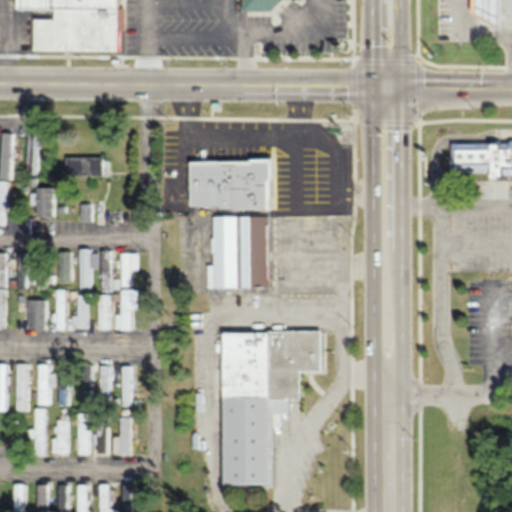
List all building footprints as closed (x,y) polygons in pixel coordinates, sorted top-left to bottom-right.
[(21,0),(21,9),(57,9),(57,19),(37,19),(37,50),(124,51),(124,0),(21,0)] [(13,133),(2,133),(2,179),(13,179),(13,133)] [(325,135),(307,135),(307,191),(325,191),(325,135)] [(30,175),(38,175),(38,137),(30,137),(30,175)] [(511,143),(451,144),(452,173),(491,173),(492,177),(511,176),(511,143)] [(70,174),(106,174),(106,158),(70,158),(70,174)] [(192,161),(193,209),(273,209),(272,160),(192,161)] [(38,189),(38,217),(54,217),(54,189),(38,189)] [(81,222),(92,222),(92,198),(81,198),(81,222)] [(208,266),(208,288),(269,288),(269,217),(214,217),(214,266),(208,266)] [(16,233),(29,234),(30,219),(18,218),(16,233)] [(49,252),(40,252),(40,289),(49,289),(49,252)] [(139,270),(139,253),(123,253),(123,286),(131,286),(131,270),(139,270)] [(92,256),(82,256),(82,288),(92,288),(92,256)] [(22,284),(30,283),(27,260),(19,261),(22,284)] [(103,265),(103,290),(112,290),(112,265),(103,265)] [(136,289),(120,289),(120,329),(136,329),(136,289)] [(67,290),(57,290),(57,329),(67,329),(67,290)] [(100,294),(100,326),(109,326),(109,294),(100,294)] [(225,332),(226,486),(272,486),(271,413),(286,412),(286,400),(301,400),(301,372),(323,372),(322,331),(225,332)] [(18,364),(18,411),(28,411),(28,364),(18,364)] [(40,365),(40,405),(51,405),(51,365),(40,365)] [(62,366),(62,405),(70,405),(70,366),(62,366)] [(82,369),(82,404),(92,404),(92,369),(82,369)] [(37,409),(37,429),(32,429),(32,439),(37,439),(37,454),(47,454),(47,409),(37,409)] [(131,418),(120,418),(120,436),(115,436),(115,454),(131,454),(131,418)] [(68,453),(68,419),(55,419),(55,453),(68,453)] [(79,454),(89,454),(89,420),(79,420),(79,454)] [(98,454),(108,454),(108,422),(98,422),(98,454)] [(24,511),(25,483),(15,483),(15,511),(24,511)] [(48,511),(48,484),(38,484),(38,511),(48,511)] [(68,511),(69,484),(59,484),(59,511),(68,511)] [(87,511),(87,485),(79,485),(79,511),(87,511)] [(111,511),(111,485),(101,485),(101,511),(111,511)] [(123,511),(132,511),(132,485),(123,485),(123,511)]
